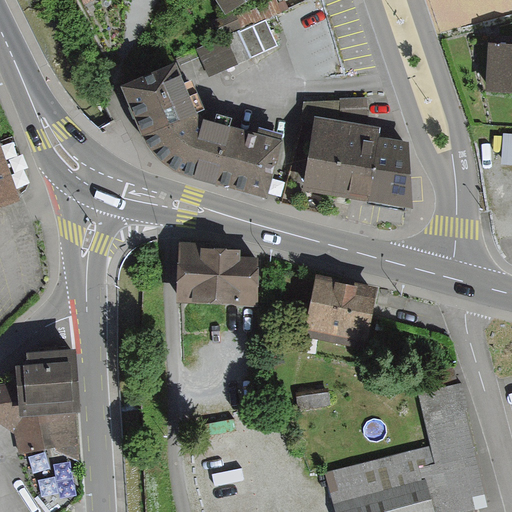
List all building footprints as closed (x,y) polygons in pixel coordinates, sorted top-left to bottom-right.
[(214,0),(225,17),(227,20),(258,0),(278,0),(281,4),(286,0),(214,0)] [(276,2),(238,18),(243,30),(281,14),(276,2)] [(241,30),(235,16),(227,20),(225,17),(213,22),(220,39),(241,30)] [(210,78),(277,47),(266,23),(241,35),(240,33),(198,52),(210,78)] [(511,47),(490,47),(487,98),(511,98),(511,47)] [(145,138),(156,158),(171,170),(190,177),(269,200),(285,142),(207,121),(203,120),(200,117),(179,64),(122,88),(145,138)] [(315,117),(362,125),(364,117),(368,116),(368,99),(304,103),(303,115),(315,117)] [(362,125),(315,117),(303,192),(414,210),(410,143),(379,139),(380,128),(362,125)] [(511,137),(504,137),(501,168),(511,168),(511,137)] [(0,213),(20,207),(0,151),(0,213)] [(203,240),(180,239),(178,298),(258,301),(259,254),(241,253),(241,244),(203,243),(203,240)] [(379,279),(318,266),(304,329),(365,342),(379,279)] [(81,399),(77,336),(27,340),(27,349),(23,349),(23,352),(16,352),(18,377),(0,379),(0,419),(15,431),(20,451),(54,444),(80,458),(76,400),(81,399)] [(327,471),(337,511),(450,511),(489,502),(465,405),(469,404),(463,379),(458,380),(454,364),(417,373),(434,444),(327,471)] [(329,388),(296,393),(298,408),(331,404),(329,388)]
